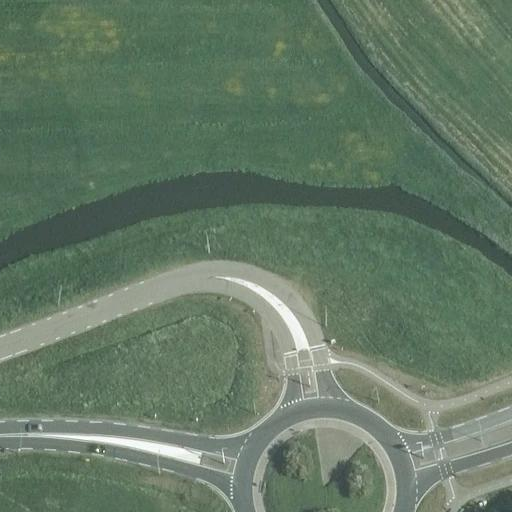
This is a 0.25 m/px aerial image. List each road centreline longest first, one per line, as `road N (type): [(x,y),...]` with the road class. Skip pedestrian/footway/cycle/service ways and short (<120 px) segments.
road 1 (tertiary): [(293,328),(256,290),(205,280),(0,347)]
road 2 (primary): [(135,446),(0,439)]
road 3 (primary): [(511,418),(437,444),(392,447)]
road 4 (primary): [(255,449),(135,446)]
